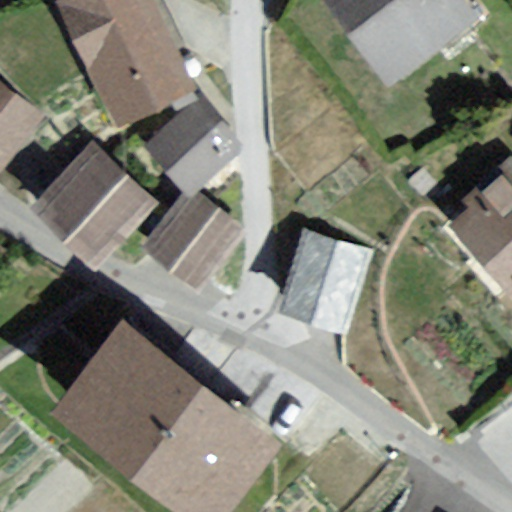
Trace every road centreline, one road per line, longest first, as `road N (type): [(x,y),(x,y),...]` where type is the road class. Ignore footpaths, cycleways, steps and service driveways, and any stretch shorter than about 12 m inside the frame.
road 1 (unclassified): [(234,325),(260,263),(246,63),(252,0)]
road 2 (residential): [(234,325),(301,357),(511,504)]
road 3 (residential): [(0,205),(95,269),(234,325)]
